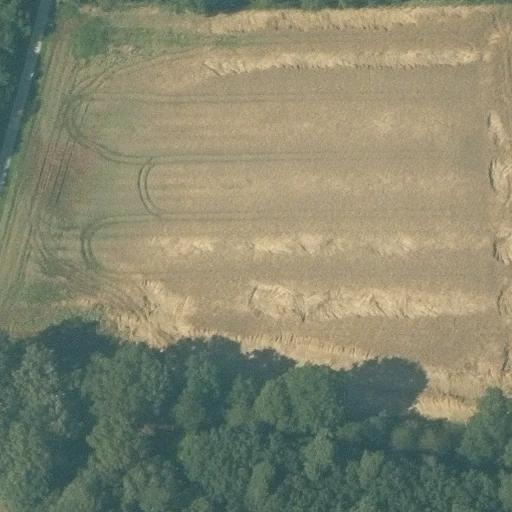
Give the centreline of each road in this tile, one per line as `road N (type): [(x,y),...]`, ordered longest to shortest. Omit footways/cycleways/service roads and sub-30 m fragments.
road 1 (track): [(511,485),(166,433),(108,441)]
road 2 (unclassified): [(0,409),(108,441),(222,511)]
road 3 (track): [(0,171),(45,0)]
